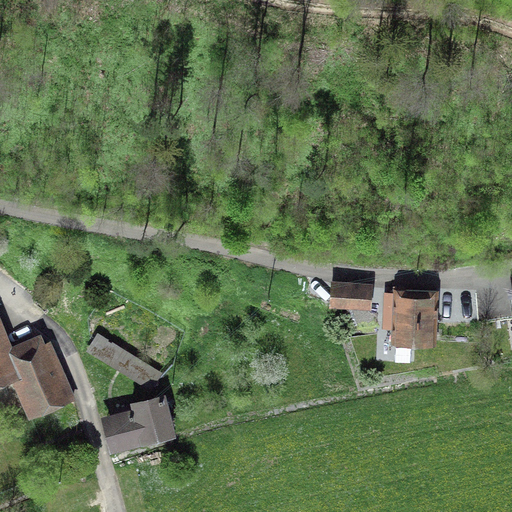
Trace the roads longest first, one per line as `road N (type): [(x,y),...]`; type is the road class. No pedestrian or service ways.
road 1 (unclassified): [(0,206),(432,281),(511,268)]
road 2 (track): [(293,0),(398,5),(511,30)]
